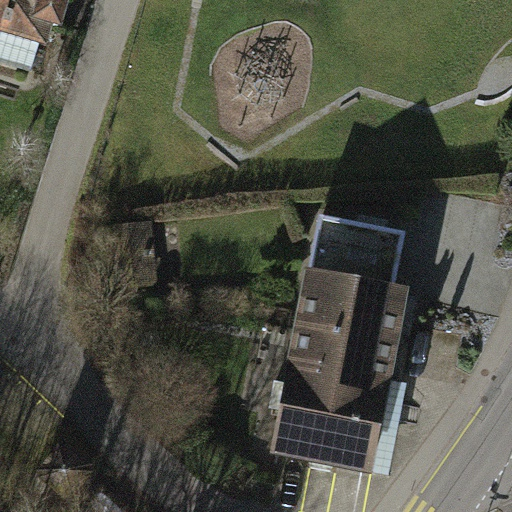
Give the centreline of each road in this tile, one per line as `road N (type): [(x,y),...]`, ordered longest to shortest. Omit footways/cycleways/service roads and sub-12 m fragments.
road 1 (residential): [(21,340),(121,0)]
road 2 (residential): [(193,511),(21,340)]
road 3 (tertiary): [(438,511),(506,413)]
